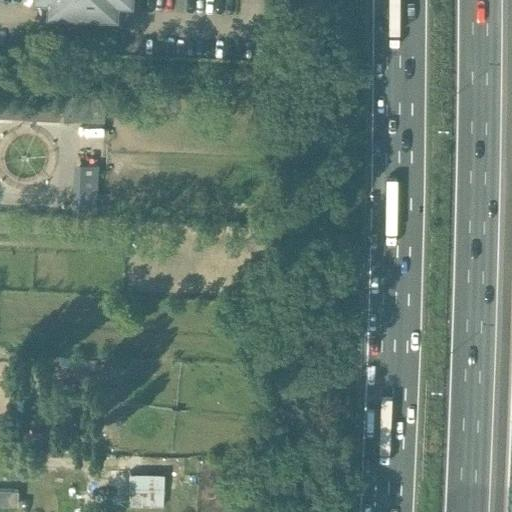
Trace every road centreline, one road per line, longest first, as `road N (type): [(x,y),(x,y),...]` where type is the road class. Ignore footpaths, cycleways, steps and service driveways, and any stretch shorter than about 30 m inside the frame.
road 1 (motorway): [(464,511),(480,0)]
road 2 (motorway): [(398,0),(383,511)]
road 3 (residential): [(252,0),(252,27),(0,16)]
